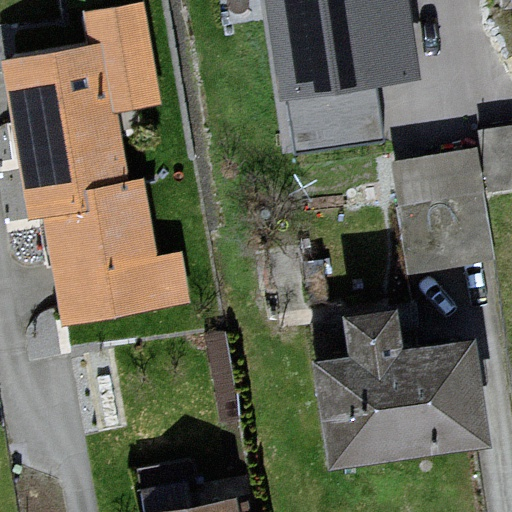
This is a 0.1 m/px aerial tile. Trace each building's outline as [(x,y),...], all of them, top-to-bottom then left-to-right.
[(267,0),(282,99),(287,99),(294,148),(384,136),(377,83),(421,77),(410,0),(267,0)] [(69,17),(73,51),(86,49),(98,110),(148,112),(133,3),(69,17)] [(0,160),(8,212),(49,254),(65,214),(64,193),(113,183),(98,110),(86,49),(73,51),(0,61),(0,160)] [(484,175),(511,173),(511,114),(481,117),(484,175)] [(49,254),(49,320),(174,308),(169,254),(144,257),(126,181),(113,183),(64,193),(65,214),(49,254)] [(320,347),(285,353),(303,466),(468,439),(450,334),(375,346),(368,304),(314,312),(320,347)] [(212,511),(211,502),(146,511),(212,511)]
